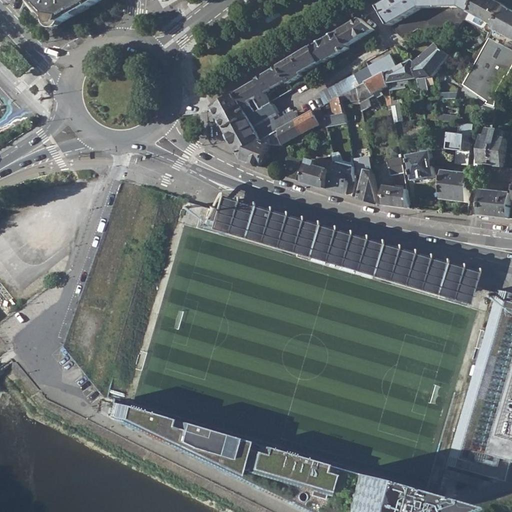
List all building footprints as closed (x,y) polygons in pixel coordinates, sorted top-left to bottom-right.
[(30,0),(45,16),(56,27),(103,0),(30,0)] [(177,8),(179,10),(187,4),(184,0),(176,6),(177,8)] [(462,8),(469,12),(475,0),(391,0),(380,7),(392,26),(421,9),(462,8)] [(495,28),(507,7),(503,5),(493,0),(475,0),(469,12),(465,20),(483,30),(486,29),(486,32),(492,35),(495,28)] [(495,28),(511,37),(511,9),(507,7),(495,28)] [(421,9),(392,26),(396,33),(403,39),(416,30),(460,30),(465,20),(469,12),(462,8),(421,9)] [(255,81),(212,107),(226,130),(272,103),(271,101),(265,92),(288,80),(290,83),(303,75),(302,73),(305,71),(323,62),(324,63),(349,48),(348,46),(376,30),(362,18),(255,81)] [(507,75),(511,64),(511,37),(495,28),(492,35),(472,71),(473,72),(498,90),(499,90),(507,75)] [(416,62),(419,79),(421,92),(430,90),(428,78),(434,77),(450,56),(436,44),(416,62)] [(15,58),(7,51),(5,53),(12,61),(13,60),(15,58)] [(360,89),(369,84),(387,74),(397,68),(391,55),(320,94),(326,106),(334,102),(343,98),(351,93),(360,89)] [(389,83),(419,79),(416,62),(412,59),(397,68),(387,74),(389,83)] [(496,109),(498,90),(473,72),(464,87),(486,102),(487,100),(489,101),(487,106),(496,109)] [(387,74),(369,84),(376,93),(389,85),(389,83),(387,74)] [(369,84),(360,89),(362,103),(363,110),(371,106),(370,99),(377,95),(376,93),(369,84)] [(353,105),(362,103),(360,89),(351,93),(353,105)] [(334,102),(336,112),(337,116),(346,114),(343,98),(334,102)] [(276,117),(255,128),(254,125),(277,111),(272,103),(226,130),(240,152),(262,140),(262,141),(273,135),(282,130),(297,122),(300,120),(296,113),(279,122),(276,117)] [(393,107),(396,123),(405,121),(402,106),(393,107)] [(320,109),(316,112),(323,124),(325,125),(325,128),(328,127),(326,118),(325,118),(323,115),(320,109)] [(316,112),(315,112),(300,120),(297,122),(304,134),(311,131),(323,124),(316,112)] [(426,120),(458,123),(459,117),(425,113),(426,120)] [(348,123),(346,114),(337,116),(326,118),(328,127),(348,123)] [(304,139),(304,134),(297,122),(282,130),(285,145),(289,143),(300,137),(301,140),(304,139)] [(458,163),(472,165),(476,124),(462,122),(461,133),(451,132),(449,149),(459,151),(458,163)] [(418,137),(424,136),(429,135),(428,128),(406,132),(407,139),(418,137)] [(486,136),(483,163),(488,164),(497,165),(505,166),(508,138),(505,137),(506,130),(494,129),(490,128),(489,136),(486,136)] [(285,146),(285,145),(282,130),(273,135),(277,149),(285,146)] [(415,181),(437,177),(434,162),(429,135),(424,136),(426,145),(427,145),(428,153),(410,156),(415,181)] [(419,144),(418,137),(407,139),(408,146),(419,144)] [(272,144),(262,141),(262,140),(240,152),(239,153),(241,156),(243,159),(263,167),(272,144)] [(289,143),(285,145),(285,146),(287,152),(292,174),(293,179),(300,181),(302,160),(294,160),(289,143)] [(336,162),(357,167),(356,163),(343,160),(341,152),(334,154),(336,162)] [(356,163),(357,167),(357,168),(364,170),(362,154),(355,155),(356,163)] [(389,159),(392,175),(406,173),(402,157),(389,159)] [(319,167),(334,171),(336,162),(320,158),(319,163),(319,167)] [(309,184),(329,190),(334,171),(319,167),(319,163),(312,161),(306,183),(309,184)] [(336,162),(334,171),(329,190),(346,195),(350,182),(350,180),(358,182),(357,168),(357,167),(336,162)] [(487,177),(496,178),(497,165),(488,164),(487,177)] [(496,178),(505,180),(506,167),(505,166),(497,165),(496,178)] [(372,202),(380,204),(374,172),(367,170),(360,199),(372,202)] [(440,183),(445,184),(446,171),(440,172),(440,176),(437,177),(438,181),(440,182),(440,183)] [(445,184),(445,192),(445,200),(457,201),(471,203),(474,174),(446,171),(445,184)] [(408,208),(412,208),(408,186),(405,186),(405,189),(388,187),(386,205),(397,206),(408,208)] [(497,217),(510,219),(511,201),(511,192),(486,190),(483,216),(497,217)] [(208,205),(202,224),(463,300),(467,284),(471,272),(211,196),(208,205)] [(511,294),(496,290),(496,292),(445,465),(494,479),(511,418),(511,294)] [(109,410),(108,414),(222,469),(283,498),(311,511),(401,511),(441,498),(441,497),(437,496),(350,471),(233,437),(112,401),(109,410)] [(491,482),(445,468),(439,489),(455,494),(491,482)]
